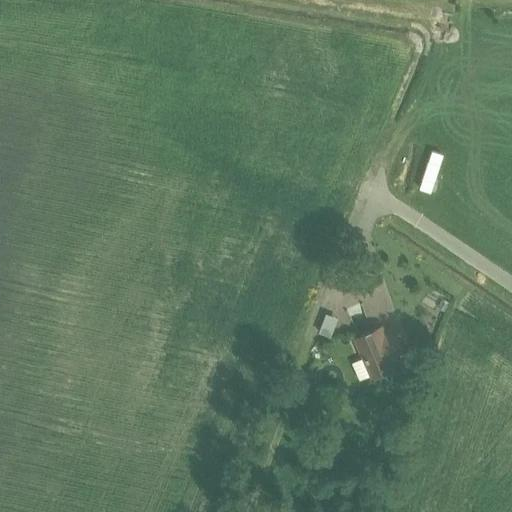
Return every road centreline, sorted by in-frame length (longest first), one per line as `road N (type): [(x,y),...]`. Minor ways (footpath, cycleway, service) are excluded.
road 1 (unclassified): [(314,327),(365,193),(511,285)]
road 2 (track): [(314,327),(249,511)]
